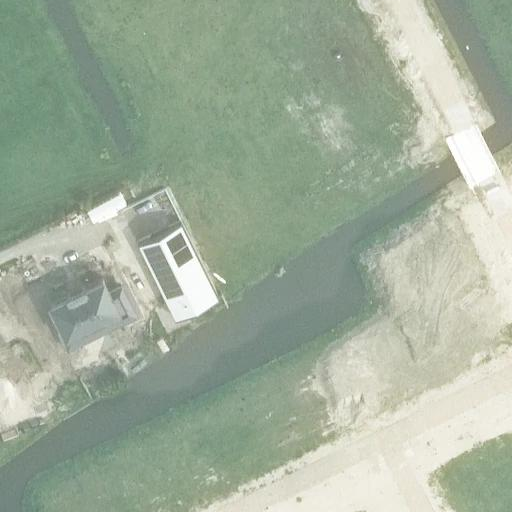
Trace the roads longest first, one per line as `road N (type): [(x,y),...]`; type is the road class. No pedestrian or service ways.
road 1 (residential): [(412,29),(511,222)]
road 2 (residential): [(278,89),(412,29)]
road 3 (residential): [(384,465),(511,402)]
road 4 (residential): [(159,143),(278,89)]
